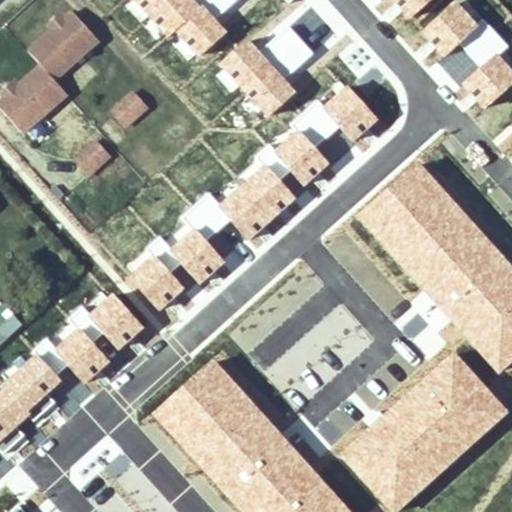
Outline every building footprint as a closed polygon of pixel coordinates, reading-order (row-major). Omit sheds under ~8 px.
[(51,29),(26,52),(38,66),(51,81),(95,41),(70,13),(60,21),(51,29)] [(51,29),(60,21),(56,17),(47,25),(51,29)] [(68,68),(75,87),(96,79),(89,60),(68,68)] [(4,97),(0,100),(0,112),(19,134),(64,94),(51,81),(38,66),(13,89),(4,97)] [(0,93),(4,97),(13,89),(9,84),(0,91),(0,93)] [(129,94),(108,113),(122,128),(143,109),(129,94)] [(171,143),(192,128),(183,116),(163,131),(171,143)] [(92,142),(72,160),(85,175),(106,157),(92,142)] [(0,342),(20,325),(0,302),(0,342)]
